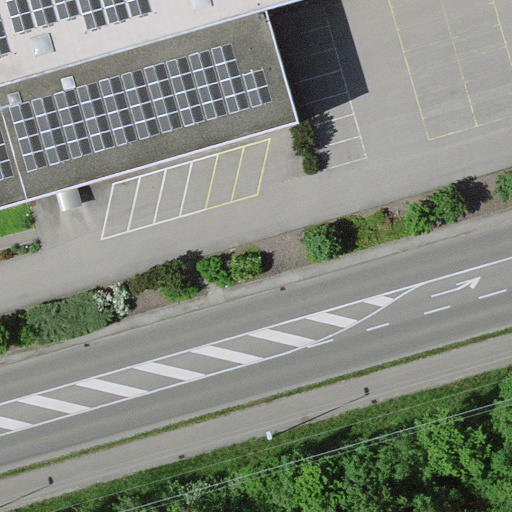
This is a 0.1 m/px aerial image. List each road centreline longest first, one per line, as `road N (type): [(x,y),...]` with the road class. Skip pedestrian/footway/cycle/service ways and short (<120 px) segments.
road 1 (unknown): [(0,294),(511,139)]
road 2 (tertiary): [(0,421),(511,275)]
